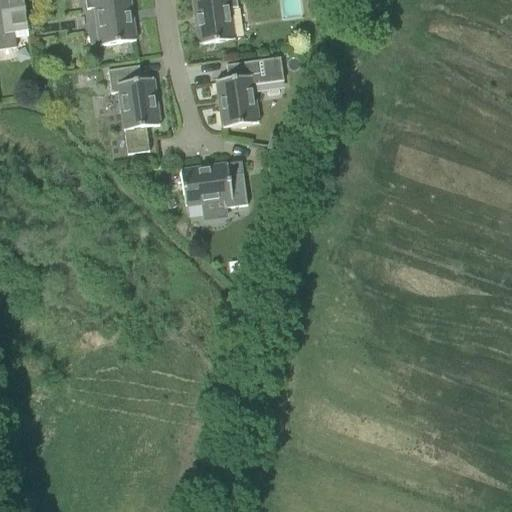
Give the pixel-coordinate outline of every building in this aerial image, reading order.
[(0,0),(0,52),(15,50),(14,41),(27,39),(23,11),(21,0),(0,0)] [(94,10),(99,49),(135,44),(128,0),(84,0),(86,12),(94,10)] [(191,0),(198,48),(234,43),(228,4),(236,3),(235,0),(191,0)] [(227,81),(215,83),(222,131),(242,128),(258,126),(252,88),(260,86),(283,83),(279,60),(257,63),(245,65),(225,68),(227,81)] [(138,68),(107,73),(110,96),(118,95),(127,157),(149,154),(145,130),(159,128),(152,81),(140,82),(138,68)] [(263,154),(259,168),(277,173),(281,159),(263,154)] [(224,211),(247,208),(241,164),(179,173),(184,209),(202,206),(204,222),(225,219),(224,211)]
